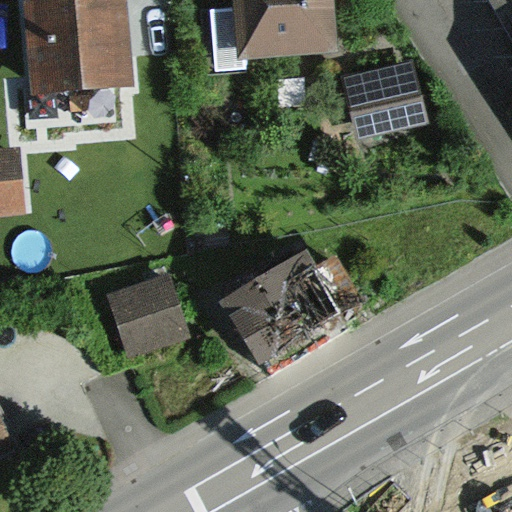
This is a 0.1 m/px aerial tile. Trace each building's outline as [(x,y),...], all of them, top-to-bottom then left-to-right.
[(116,0),(107,0),(17,8),(26,103),(124,95),(116,0)] [(337,0),(234,0),(235,16),(202,17),(205,77),(247,75),(247,65),(341,60),(337,0)] [(511,0),(490,0),(511,37),(511,0)] [(414,65),(343,83),(358,143),(429,126),(414,65)] [(18,155),(0,156),(0,219),(26,216),(18,155)] [(307,261),(223,309),(267,385),(352,336),(343,321),(361,310),(332,261),(313,272),(307,261)] [(176,286),(109,303),(123,360),(191,343),(176,286)] [(0,428),(0,473),(19,463),(0,428)] [(511,511),(511,444),(403,511),(511,511)]
